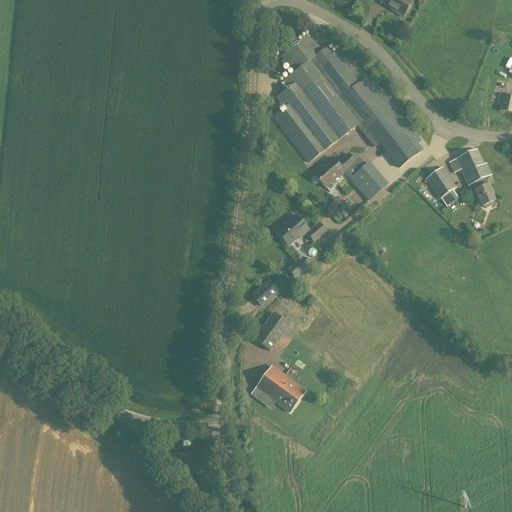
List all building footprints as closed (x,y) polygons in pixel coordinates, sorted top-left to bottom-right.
[(403,18),(411,4),(404,0),(382,0),(380,4),(388,9),(389,7),(396,12),(395,13),(403,18)] [(364,81),(343,54),(340,49),(332,56),(327,49),(322,53),(309,36),(281,58),(294,74),(283,82),(289,90),(277,99),(285,110),(274,119),(308,164),(320,155),(357,126),(374,148),(380,144),(399,169),(420,153),(412,143),(418,138),(406,124),(370,76),(364,81)] [(511,114),(511,97),(494,94),(492,102),(500,103),(498,112),(511,114)] [(487,186),(488,186),(485,179),(490,176),(485,165),(483,166),(476,151),(455,161),(468,187),(474,184),(475,187),(473,188),(482,207),(483,207),(486,209),(493,206),(494,202),(487,186)] [(316,185),(319,182),(325,189),(343,173),(343,174),(356,163),(349,156),(338,166),(333,159),(314,176),(314,177),(311,179),(311,182),(314,184),(316,185)] [(441,200),(452,191),(456,189),(443,169),(425,181),(439,201),(441,200)] [(458,200),(452,191),(441,200),(447,208),(458,200)] [(285,243),(288,247),(298,238),(299,239),(309,231),(296,217),(287,224),(288,226),(277,235),(281,238),(281,241),(282,242),(285,243)] [(314,244),(321,237),(313,228),(306,235),(314,244)] [(308,266),(302,259),(289,271),(295,278),(308,266)] [(265,283),(249,299),(260,309),(275,294),(265,283)] [(273,315),(254,341),(271,353),(289,327),(273,315)] [(272,368),(256,389),(251,396),(263,404),(268,398),(290,414),(306,392),(272,368)]
